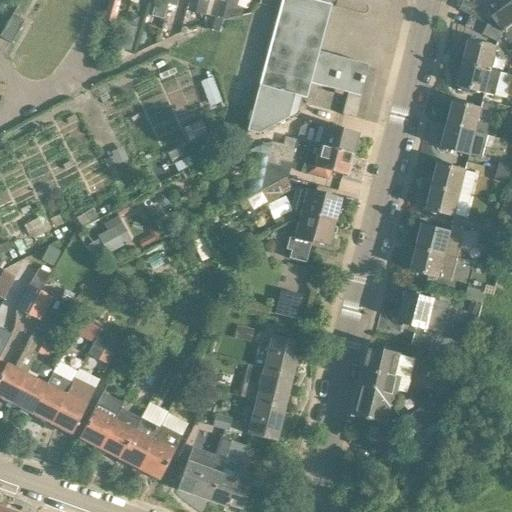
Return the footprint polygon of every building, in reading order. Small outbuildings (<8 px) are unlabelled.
[(119,0),(107,0),(102,21),(113,23),(119,0)] [(199,0),(195,13),(204,16),(208,0),(199,0)] [(227,0),(223,19),(241,15),(241,7),(237,6),(238,0),(256,0),(261,1),(261,0),(227,0)] [(307,0),(282,0),(246,133),(257,136),(295,116),(299,100),(305,102),(310,84),(347,94),(341,116),(355,119),(356,115),(354,115),(367,67),(318,54),(331,6),(307,0)] [(155,2),(150,17),(162,20),(167,6),(155,2)] [(471,17),(503,33),(503,34),(511,27),(511,3),(492,19),(489,15),(465,2),(460,12),(471,17)] [(0,38),(11,45),(24,22),(12,15),(0,36),(0,38)] [(138,19),(128,16),(125,25),(135,28),(138,19)] [(503,33),(471,17),(466,27),(499,44),(503,34),(503,33)] [(211,32),(218,34),(222,22),(214,20),(211,32)] [(129,53),(136,30),(125,26),(118,50),(129,53)] [(511,27),(503,34),(511,45),(511,27)] [(464,66),(491,72),(497,49),(470,42),(464,66)] [(111,53),(93,60),(96,70),(115,63),(111,53)] [(503,75),(491,72),(464,66),(459,88),(497,98),(503,75)] [(220,100),(213,78),(201,83),(208,104),(220,100)] [(449,127),(487,137),(493,113),(455,104),(449,127)] [(299,129),(296,142),(297,142),(309,145),(321,149),(352,156),(357,135),(327,127),(327,125),(313,121),(299,129)] [(488,137),(487,137),(449,127),(443,149),(470,156),(472,148),(485,151),(488,137)] [(219,134),(210,132),(205,149),(214,152),(219,134)] [(266,165),(278,167),(280,162),(291,165),(297,142),(296,142),(284,139),(283,146),(271,143),(266,165)] [(352,156),(321,149),(309,145),(303,167),(309,168),(307,176),(327,182),(330,174),(346,178),(352,156)] [(129,159),(123,147),(111,152),(117,165),(129,159)] [(197,164),(193,156),(175,165),(179,173),(197,164)] [(498,171),(511,174),(511,162),(501,160),(498,171)] [(278,167),(266,165),(260,191),(285,179),(286,182),(288,176),(291,165),(280,162),(278,167)] [(433,189),(472,199),(478,175),(439,165),(433,189)] [(511,182),(511,174),(498,171),(495,183),(511,187),(511,182)] [(285,179),(260,191),(267,204),(291,191),(286,182),(285,179)] [(472,199),(433,189),(428,211),(466,221),(472,199)] [(300,215),(334,224),(340,201),(301,191),(296,212),(295,214),(300,215)] [(295,214),(296,212),(282,219),(284,223),(300,215),(295,214)] [(334,224),(300,215),(295,234),(290,233),(286,250),(291,251),(288,260),(305,265),(311,243),(328,247),(334,224)] [(44,216),(25,226),(32,240),(52,230),(44,216)] [(483,234),(498,237),(501,226),(486,222),(483,234)] [(131,242),(120,223),(97,236),(100,240),(90,246),(98,260),(131,242)] [(161,239),(153,223),(145,228),(150,236),(137,242),(140,249),(161,239)] [(210,258),(201,237),(206,235),(201,224),(187,230),(201,262),(210,258)] [(418,250),(458,260),(464,237),(424,227),(418,250)] [(498,237),(483,234),(480,245),(496,249),(498,237)] [(0,256),(12,250),(9,242),(0,246),(0,256)] [(49,247),(42,259),(52,264),(58,253),(49,247)] [(458,260),(418,250),(412,273),(452,283),(458,260)] [(233,264),(228,252),(216,258),(222,269),(233,264)] [(36,269),(28,286),(40,292),(48,275),(36,269)] [(5,274),(0,282),(0,298),(4,300),(15,279),(5,274)] [(27,315),(40,292),(27,286),(15,309),(27,315)] [(469,289),(466,301),(482,305),(485,293),(469,289)] [(70,304),(74,295),(64,291),(60,299),(70,304)] [(299,296),(279,291),(273,315),(293,320),(299,296)] [(40,292),(27,315),(39,322),(52,298),(40,292)] [(434,292),(433,295),(436,296),(435,302),(407,295),(400,323),(442,333),(449,306),(451,297),(434,292)] [(92,344),(99,329),(80,320),(73,334),(92,344)] [(252,331),(236,327),(233,340),(250,344),(252,331)] [(0,329),(0,358),(12,336),(0,329)] [(99,329),(92,344),(86,354),(107,365),(120,340),(99,329)] [(0,399),(11,405),(26,376),(43,343),(31,337),(14,369),(6,365),(0,377),(0,399)] [(265,370),(291,376),(299,344),(273,337),(265,370)] [(52,348),(43,343),(37,355),(46,360),(52,348)] [(455,345),(453,356),(468,359),(471,349),(455,345)] [(139,353),(129,348),(122,362),(132,367),(139,353)] [(363,383),(374,385),(391,409),(392,406),(395,407),(403,378),(397,376),(402,357),(371,349),(363,383)] [(463,364),(453,362),(450,372),(461,375),(463,364)] [(291,376),(265,370),(252,367),(248,384),(243,383),(239,398),(257,403),(284,409),(291,376)] [(188,373),(180,389),(191,395),(199,379),(188,373)] [(46,386),(26,376),(11,405),(31,415),(46,386)] [(51,376),(46,386),(31,415),(50,425),(70,386),(51,376)] [(73,381),(70,386),(50,425),(71,436),(94,392),(73,381)] [(402,424),(391,409),(374,385),(363,383),(354,417),(386,425),(387,424),(393,425),(403,439),(410,434),(402,424)] [(139,394),(130,389),(125,398),(133,403),(139,394)] [(99,451),(114,421),(122,406),(101,395),(78,440),(99,451)] [(402,424),(410,434),(411,436),(441,414),(432,401),(402,424)] [(284,409),(257,403),(249,436),(275,443),(284,409)] [(144,409),(133,431),(118,461),(138,471),(161,426),(164,419),(144,409)] [(215,418),(213,427),(229,431),(232,422),(215,418)] [(133,431),(114,421),(99,451),(118,461),(133,431)] [(161,426),(138,471),(158,481),(181,437),(161,426)] [(218,475),(225,457),(231,442),(222,438),(215,454),(213,460),(192,451),(187,464),(178,490),(209,501),(218,475)] [(274,479),(259,474),(255,488),(270,492),(274,479)] [(218,475),(209,501),(226,507),(227,505),(241,510),(251,482),(235,476),(233,481),(218,475)]
